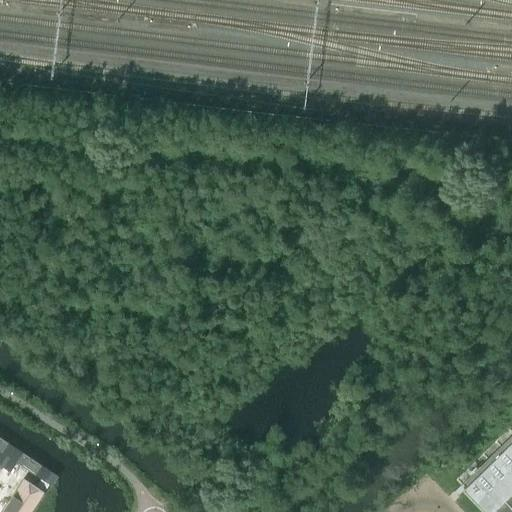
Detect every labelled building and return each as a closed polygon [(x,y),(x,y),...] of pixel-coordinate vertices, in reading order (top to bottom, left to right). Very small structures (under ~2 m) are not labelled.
[(511,449),(508,445),(497,456),(511,471),(511,449)] [(21,454),(15,464),(33,476),(40,466),(21,454)] [(511,471),(497,456),(486,467),(511,494),(511,493),(511,471)] [(486,467),(474,478),(500,505),(511,494),(486,467)] [(474,478),(462,490),(483,511),(492,511),(500,505),(474,478)] [(33,511),(44,494),(22,479),(0,511),(33,511)]
